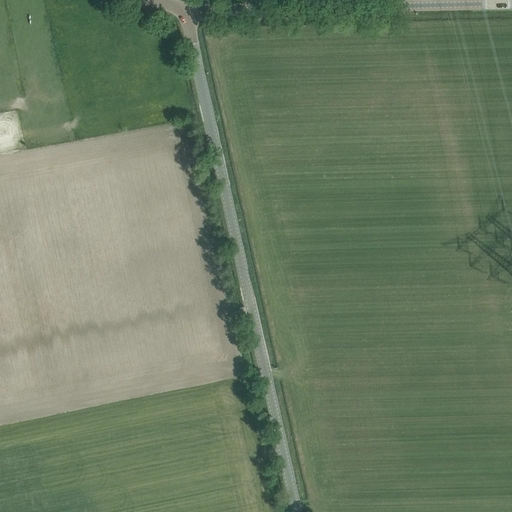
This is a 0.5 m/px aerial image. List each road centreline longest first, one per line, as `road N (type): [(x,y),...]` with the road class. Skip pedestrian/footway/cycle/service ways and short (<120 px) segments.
road 1 (tertiary): [(296,511),(200,76)]
road 2 (tertiary): [(187,10),(511,2)]
